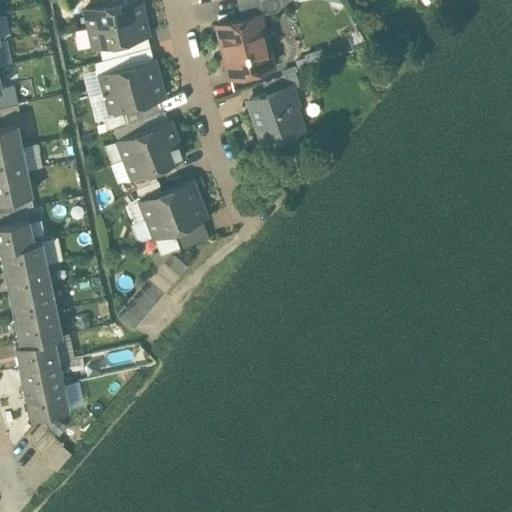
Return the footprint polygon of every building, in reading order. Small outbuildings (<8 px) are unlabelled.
[(140,0),(117,0),(84,7),(89,26),(143,15),(140,0)] [(236,0),(240,18),(260,13),(260,14),(263,14),(271,11),(270,9),(268,0),(236,0)] [(240,18),(216,24),(229,76),(273,65),(260,13),(240,18)] [(143,15),(89,26),(93,46),(148,34),(143,15)] [(153,57),(99,72),(104,91),(158,76),(153,57)] [(294,70),(284,74),(288,85),(291,84),(292,86),(299,83),(294,70)] [(284,74),(262,82),(266,93),(288,85),(284,74)] [(158,76),(104,91),(107,101),(109,110),(163,96),(158,76)] [(250,99),(264,140),(284,133),(282,126),(298,120),(292,104),(297,102),(292,86),(291,84),(288,85),(266,93),(250,99)] [(125,111),(103,118),(106,129),(128,121),(125,111)] [(169,119),(117,139),(124,157),(176,137),(169,119)] [(0,149),(21,145),(16,121),(2,124),(0,123),(0,149)] [(176,137),(124,157),(131,176),(153,168),(183,156),(176,137)] [(40,140),(29,141),(30,160),(41,159),(40,140)] [(21,145),(0,149),(0,173),(26,168),(21,145)] [(26,168),(0,173),(0,198),(10,197),(31,192),(26,168)] [(153,168),(131,176),(135,187),(157,178),(153,168)] [(157,178),(135,187),(139,197),(161,189),(157,178)] [(139,197),(147,216),(199,197),(191,178),(161,189),(139,197)] [(0,210),(13,208),(10,197),(0,198),(0,210)] [(199,197),(147,216),(153,235),(177,226),(206,215),(199,197)] [(13,208),(0,210),(0,222),(15,219),(13,208)] [(15,219),(0,222),(0,247),(4,247),(33,240),(28,216),(15,219)] [(177,226),(153,235),(159,251),(183,241),(177,226)] [(33,240),(4,247),(9,270),(46,262),(41,239),(33,240)] [(187,264),(170,250),(163,259),(180,273),(187,264)] [(180,273),(163,259),(155,268),(172,282),(180,273)] [(46,262),(9,270),(13,294),(50,286),(46,262)] [(172,282),(155,268),(147,277),(164,291),(172,282)] [(147,277),(147,276),(139,286),(157,300),(164,291),(147,277)] [(50,286),(13,294),(18,317),(55,309),(50,286)] [(157,300),(139,286),(131,294),(149,309),(157,300)] [(149,309),(131,294),(124,303),(141,318),(149,309)] [(141,318),(124,303),(116,312),(134,327),(141,318)] [(55,309),(18,317),(23,341),(53,334),(60,333),(55,309)] [(23,341),(16,342),(21,366),(58,358),(53,334),(23,341)] [(106,366),(137,364),(136,345),(105,347),(106,366)] [(58,358),(21,366),(25,389),(26,389),(63,381),(58,358)] [(26,389),(25,389),(31,414),(68,405),(63,381),(26,389)] [(39,415),(24,433),(33,441),(47,425),(48,424),(39,415)] [(33,441),(32,442),(41,450),(54,434),(56,433),(47,425),(33,441)] [(41,450),(39,452),(48,460),(62,444),(63,442),(54,434),(41,450)] [(48,460),(47,461),(56,469),(71,451),(62,444),(48,460)]
